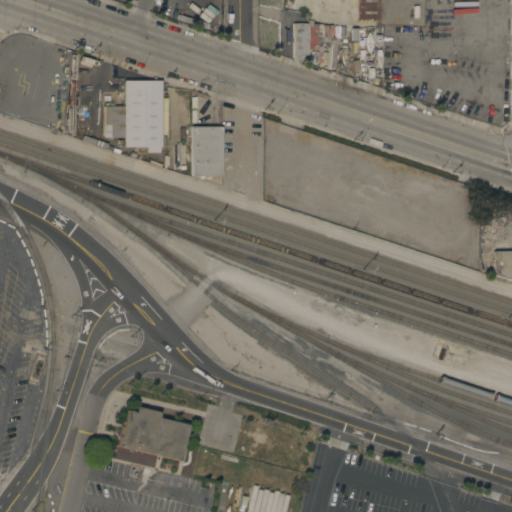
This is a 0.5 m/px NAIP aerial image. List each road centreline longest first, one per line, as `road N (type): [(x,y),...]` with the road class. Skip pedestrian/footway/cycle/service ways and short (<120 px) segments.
road 1 (secondary): [(13,0),(353,112)]
road 2 (tertiary): [(223,381),(511,482)]
road 3 (residential): [(7,511),(46,458),(91,326),(125,290)]
road 4 (residential): [(238,204),(242,0)]
road 5 (secondary): [(353,112),(511,163)]
road 6 (tertiary): [(0,198),(83,247),(125,290)]
road 7 (tertiary): [(125,290),(196,365),(223,381)]
road 8 (tertiary): [(47,221),(77,271),(86,338)]
